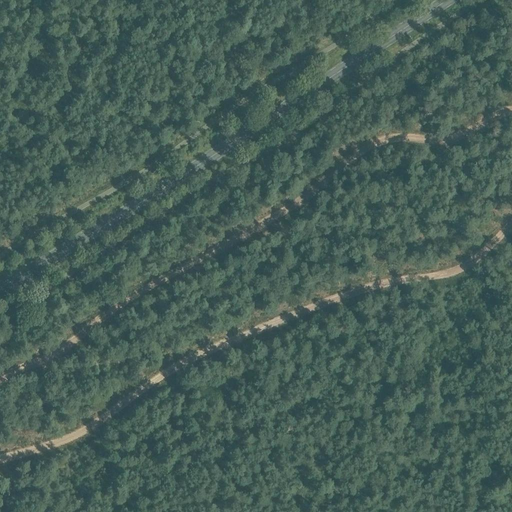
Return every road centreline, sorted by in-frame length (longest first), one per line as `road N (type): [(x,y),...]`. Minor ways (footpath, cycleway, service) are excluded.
road 1 (track): [(511,110),(446,141),(398,138),(365,147),(293,205),(0,380)]
road 2 (track): [(0,459),(82,432),(205,351),(361,290),(456,270),(511,224)]
road 3 (secondary): [(0,288),(448,0)]
